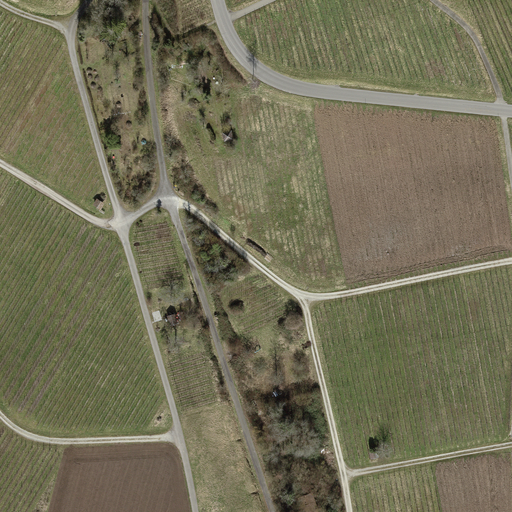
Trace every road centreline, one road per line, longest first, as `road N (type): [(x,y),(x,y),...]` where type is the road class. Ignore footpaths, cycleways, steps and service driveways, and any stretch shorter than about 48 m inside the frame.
road 1 (track): [(351,511),(304,298),(175,202)]
road 2 (tertiary): [(217,0),(232,44),(258,74),(299,90),(511,111)]
road 3 (track): [(273,511),(175,202)]
road 4 (track): [(195,511),(122,225)]
road 5 (track): [(122,225),(67,31),(0,2)]
road 6 (track): [(304,298),(511,258)]
road 7 (track): [(175,202),(143,0)]
road 8 (track): [(0,412),(21,431),(66,441),(181,436)]
road 9 (track): [(347,478),(511,444)]
road 10 (track): [(122,225),(97,221),(0,161)]
